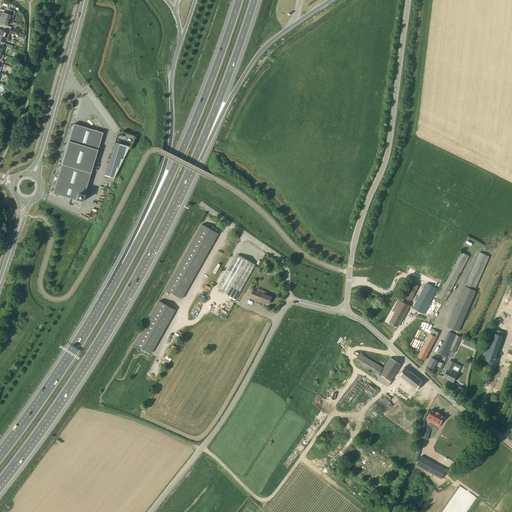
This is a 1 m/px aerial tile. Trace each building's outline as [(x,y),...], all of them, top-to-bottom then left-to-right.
[(0,17),(9,21),(12,22),(16,12),(10,10),(8,14),(2,12),(0,17)] [(7,26),(9,21),(0,17),(0,18),(0,23),(4,25),(3,28),(9,30),(11,30),(12,27),(7,26)] [(8,32),(7,32),(0,29),(0,35),(5,37),(8,39),(10,33),(13,34),(14,32),(11,30),(9,30),(8,32)] [(8,39),(5,37),(0,35),(0,41),(4,43),(5,41),(6,41),(8,40),(8,39)] [(74,124),(71,134),(53,193),(82,202),(103,133),(74,124)] [(218,233),(202,225),(165,290),(181,299),(218,233)] [(461,331),(477,290),(476,290),(489,255),(478,251),(450,327),(461,331)] [(235,300),(255,264),(237,255),(218,290),(235,300)] [(427,284),(413,308),(433,320),(446,295),(427,284)] [(249,289),(246,296),(268,305),(271,297),(263,294),(252,290),(249,289)] [(409,306),(408,305),(398,300),(392,311),(396,312),(390,323),(398,327),(409,306)] [(159,301),(135,345),(150,354),(175,310),(159,301)] [(439,333),(432,329),(418,357),(424,360),(439,333)] [(439,353),(446,356),(456,335),(449,332),(444,343),(443,342),(439,353)] [(495,370),(498,362),(499,357),(496,356),(503,336),(492,333),(483,360),(488,362),(486,367),(495,370)] [(449,351),(454,353),(461,337),(456,335),(449,351)] [(477,349),(479,344),(465,339),(463,344),(477,349)] [(379,377),(378,379),(388,384),(402,364),(390,357),(384,368),(360,354),(354,362),(379,377)] [(431,357),(427,366),(434,369),(436,366),(441,368),(443,363),(431,357)] [(444,377),(453,382),(457,374),(459,372),(453,369),(456,363),(450,361),(446,369),(447,370),(444,377)] [(343,375),(347,369),(340,364),(336,370),(343,375)] [(405,368),(399,376),(416,390),(423,382),(405,368)] [(371,398),(377,390),(362,378),(343,402),(350,408),(363,392),(371,398)] [(378,407),(391,407),(391,395),(386,395),(386,398),(378,398),(378,407)] [(435,424),(436,422),(441,424),(445,417),(439,414),(440,414),(437,412),(431,410),(427,417),(428,417),(426,420),(435,424)] [(421,456),(416,465),(417,466),(442,479),(444,476),(447,470),(421,456)]
